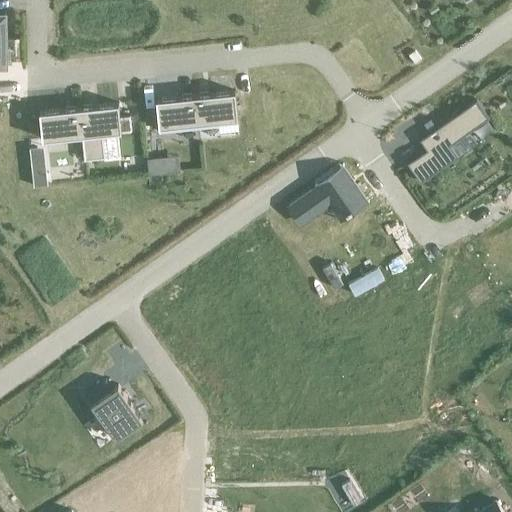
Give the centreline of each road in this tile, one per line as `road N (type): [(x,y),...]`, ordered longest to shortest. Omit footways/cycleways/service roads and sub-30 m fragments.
road 1 (residential): [(37,0),(46,71),(63,77),(302,51),(323,61),(369,122)]
road 2 (residential): [(354,132),(114,300)]
road 3 (residential): [(189,511),(196,417),(114,300)]
road 4 (residential): [(511,23),(369,122)]
road 5 (residential): [(354,132),(431,243),(458,223)]
road 6 (residential): [(114,300),(0,383)]
